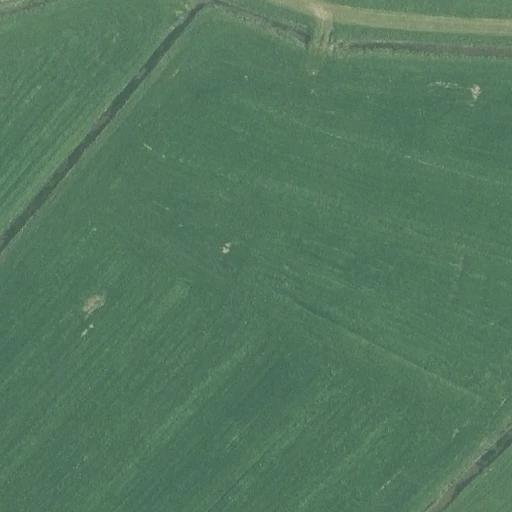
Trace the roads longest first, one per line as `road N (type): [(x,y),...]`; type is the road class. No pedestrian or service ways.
road 1 (track): [(325,15),(317,64),(184,204)]
road 2 (track): [(511,32),(353,20),(281,0)]
